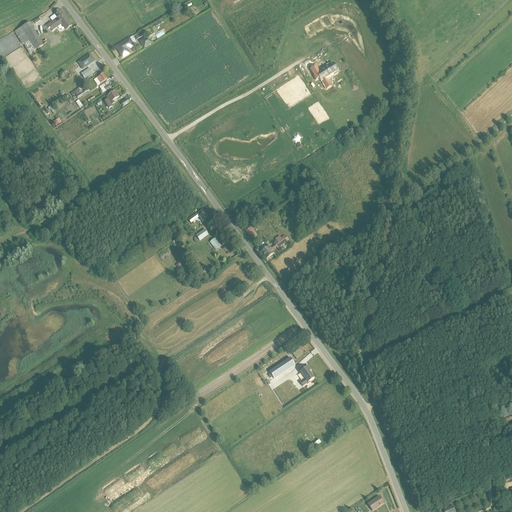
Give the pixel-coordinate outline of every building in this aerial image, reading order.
[(57,22),(65,16),(60,10),(54,14),(57,18),(46,26),(49,29),(50,28),(53,26),(58,22),(57,22)] [(53,26),(50,28),(52,31),(54,30),(61,25),(60,24),(61,23),(66,29),(72,25),(65,16),(57,22),(58,22),(53,26)] [(24,45),(37,36),(30,23),(15,32),(22,44),(23,44),(24,45)] [(155,34),(158,38),(168,33),(165,28),(155,34)] [(29,42),(25,45),(30,53),(34,51),(43,46),(37,36),(29,42)] [(144,48),(152,44),(148,37),(140,42),(144,48)] [(122,58),(130,54),(128,50),(134,47),(130,39),(116,47),(122,58)] [(88,65),(94,61),(92,58),(90,55),(84,59),(78,63),(81,66),(83,69),(88,65)] [(312,68),(310,69),(312,73),(314,76),(313,77),(314,78),(315,80),(319,78),(321,82),(322,81),(323,81),(326,79),(334,74),(334,75),(338,73),(339,72),(338,72),(338,71),(336,67),(333,63),(330,64),(327,66),(327,67),(323,70),(319,72),(319,70),(317,69),(318,68),(317,67),(316,65),(312,68)] [(93,74),(89,69),(81,74),(84,79),(93,74)] [(99,85),(107,79),(103,74),(95,80),(99,85)] [(107,82),(102,85),(104,88),(106,91),(111,88),(109,84),(107,82)] [(72,96),(81,90),(80,87),(71,94),(72,96)] [(108,99),(104,102),(109,109),(113,107),(111,105),(114,103),(116,101),(115,99),(119,97),(115,91),(107,97),(108,99)] [(193,217),(188,220),(191,223),(199,217),(203,223),(209,218),(203,210),(193,217)] [(252,227),(245,231),(251,240),(255,245),(259,242),(255,237),(257,235),(254,231),(254,230),(252,227)] [(196,235),(200,241),(204,238),(208,235),(204,229),(200,232),(196,235)] [(268,247),(262,252),(267,259),(274,254),(271,251),(276,248),(277,249),(289,241),(285,236),(281,239),(279,236),(275,239),(277,242),(274,244),(275,245),(270,249),(268,247)] [(216,251),(221,247),(215,238),(210,242),(216,251)] [(431,274),(423,277),(425,283),(434,280),(431,274)] [(279,377),(295,366),(290,358),(274,368),(268,373),(273,379),(279,376),(279,377)] [(307,366),(300,372),(305,379),(300,383),(303,387),(307,384),(307,385),(310,383),(310,382),(314,379),(309,372),(311,371),(307,366)] [(267,374),(263,376),(267,383),(271,381),(267,374)] [(379,497),(367,504),(372,511),(384,504),(379,497)]
